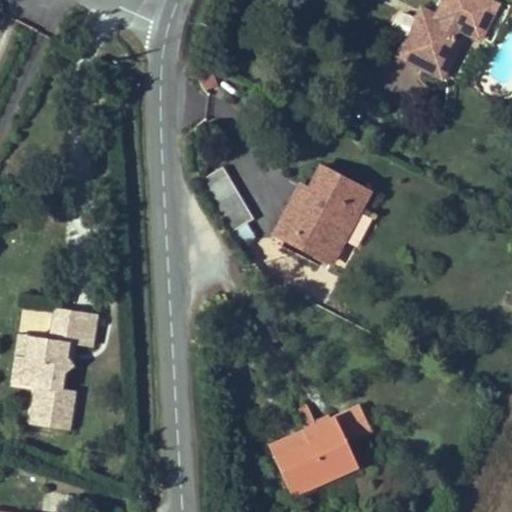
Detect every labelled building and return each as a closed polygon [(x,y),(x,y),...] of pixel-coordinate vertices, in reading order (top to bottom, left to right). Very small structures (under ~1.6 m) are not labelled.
[(439,39),(458,5),(449,0),(404,0),(396,16),(382,9),(356,52),(402,77),(428,32),(439,39)] [(315,63),(294,105),(311,115),(334,74),(315,63)] [(312,195),(301,189),(282,227),(326,250),(335,234),(350,242),(379,184),(331,159),(318,183),(312,195)] [(255,217),(261,214),(233,165),(211,178),(239,227),(255,217)] [(308,177),(301,189),(312,195),(318,183),(308,177)] [(265,235),(255,217),(239,227),(249,244),(265,235)] [(335,234),(326,250),(342,258),(350,242),(335,234)] [(38,333),(28,332),(23,380),(35,381),(31,423),(80,430),(84,383),(70,383),(74,365),(84,349),(84,338),(92,338),(96,300),(45,292),(38,333)] [(23,380),(28,332),(16,331),(9,378),(23,380)] [(254,410),(264,432),(280,425),(269,402),(254,410)] [(280,425),(264,432),(272,451),(243,464),(260,500),(305,480),(299,466),(317,458),(310,442),(332,431),(321,407),(280,425)] [(272,451),(264,432),(234,446),(243,464),(272,451)] [(299,466),(305,480),(322,472),(317,458),(299,466)]
